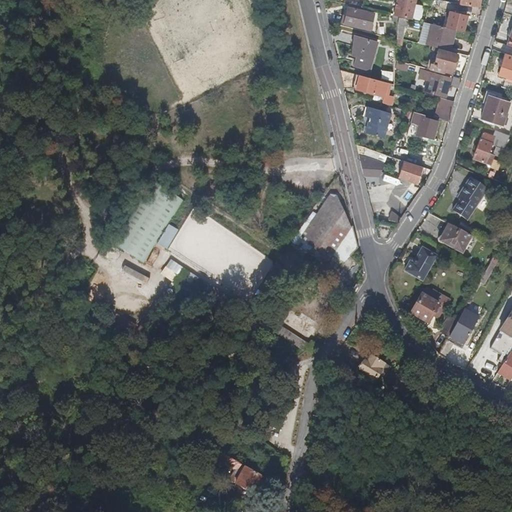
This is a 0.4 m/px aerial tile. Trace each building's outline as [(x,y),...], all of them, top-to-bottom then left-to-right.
[(396,0),(393,17),(410,20),(415,0),(396,0)] [(365,11),(348,7),(344,24),(370,30),(373,20),(364,18),(365,11)] [(469,16),(450,11),(446,28),(454,30),(465,32),(469,16)] [(405,27),(406,19),(394,17),(394,24),(402,26),(405,27)] [(449,52),(454,30),(446,28),(430,25),(424,45),(449,52)] [(376,43),(356,37),(351,56),(356,57),(353,67),(369,71),(376,43)] [(428,70),(451,76),(456,55),(437,50),(432,65),(429,64),(428,70)] [(378,80),(386,83),(388,74),(379,72),(384,56),(375,54),(369,76),(373,77),(373,79),(378,80)] [(511,61),(503,58),(497,77),(511,82),(511,80),(511,61)] [(385,93),(388,83),(386,83),(378,80),(377,83),(355,77),(355,74),(338,70),(342,89),(352,88),(383,97),(382,104),(392,107),(394,98),(389,97),(389,94),(385,93)] [(445,96),(446,92),(450,79),(437,75),(434,76),(431,91),(445,96)] [(500,98),(502,94),(487,90),(486,94),(500,98)] [(455,101),(457,94),(446,92),(445,96),(445,98),(455,101)] [(507,102),(487,95),(480,120),(499,126),(507,102)] [(449,122),(455,101),(445,98),(440,97),(434,118),(449,122)] [(389,114),(365,107),(363,116),(369,118),(366,133),(383,138),(389,114)] [(425,118),(426,116),(415,113),(412,124),(416,125),(414,134),(431,140),(436,122),(433,121),(434,120),(432,119),(432,120),(425,118)] [(492,144),(504,148),(508,137),(493,131),(491,136),(480,133),(474,161),(491,166),(493,156),(489,155),(492,144)] [(406,150),(409,140),(400,136),(396,146),(406,150)] [(357,148),(382,159),(386,151),(364,142),(362,148),(356,145),(357,148)] [(359,158),(379,167),(382,159),(357,148),(359,158)] [(359,158),(362,168),(376,174),(379,167),(359,158)] [(415,183),(422,166),(404,158),(397,175),(415,183)] [(486,192),(470,180),(459,195),(462,197),(453,211),(467,221),(486,192)] [(182,203),(148,182),(111,243),(147,265),(158,246),(167,252),(180,231),(169,225),(182,203)] [(325,265),(331,256),(352,227),(345,200),(338,195),(331,195),(316,216),(310,213),(298,231),(303,234),(296,244),(325,265)] [(388,221),(396,223),(398,214),(390,212),(388,221)] [(461,254),(471,237),(466,234),(448,224),(438,242),(461,254)] [(345,261),(357,248),(352,227),(331,256),(345,261)] [(423,282),(437,257),(423,248),(416,261),(414,261),(413,262),(413,264),(410,263),(405,271),(423,282)] [(185,281),(191,286),(197,278),(171,259),(159,274),(179,289),(185,281)] [(423,292),(446,306),(449,300),(432,291),(431,293),(424,289),(423,292)] [(441,314),(446,306),(423,292),(411,313),(428,322),(429,320),(433,323),(439,313),(441,314)] [(511,312),(500,331),(511,339),(511,312)] [(463,344),(473,326),(461,319),(451,337),(463,344)] [(511,354),(510,353),(497,373),(510,381),(511,377),(511,354)] [(385,364),(369,355),(366,361),(363,359),(356,371),(376,381),(385,364)] [(263,479),(239,466),(229,484),(253,497),(263,479)]
